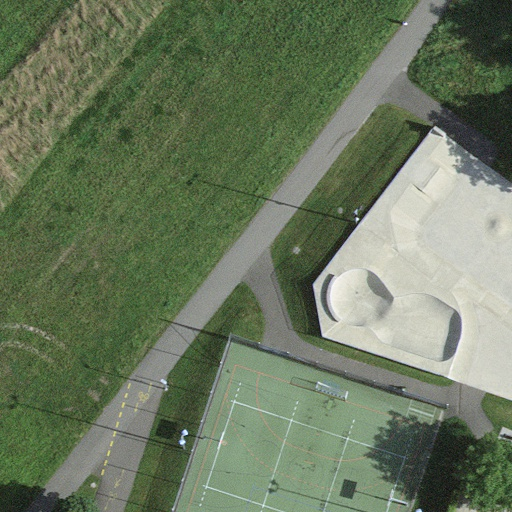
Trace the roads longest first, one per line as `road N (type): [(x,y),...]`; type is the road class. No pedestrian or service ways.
road 1 (track): [(135,394),(429,0)]
road 2 (track): [(43,511),(135,394)]
road 3 (track): [(102,511),(135,394)]
